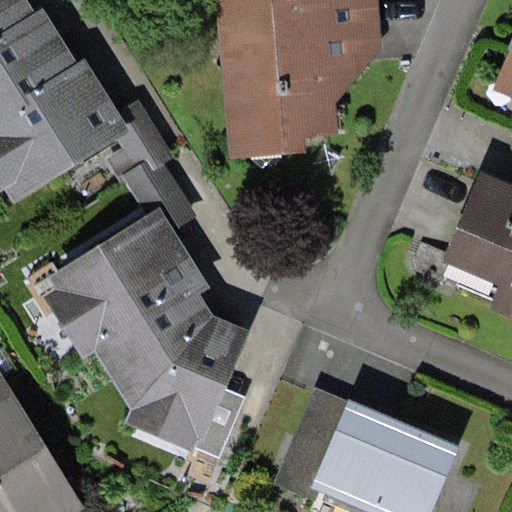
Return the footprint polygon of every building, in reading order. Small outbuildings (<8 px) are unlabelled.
[(0,0),(0,43),(29,25),(13,0),(0,0)] [(357,0),(220,0),(232,116),(244,125),(245,131),(238,140),(266,165),(292,136),(330,134),(327,95),(362,54),(361,35),(357,0)] [(29,25),(0,43),(0,119),(72,75),(38,20),(29,25)] [(72,75),(0,119),(0,185),(9,180),(16,191),(116,128),(79,70),(72,75)] [(511,196),(481,184),(443,281),(511,311),(511,196)] [(155,221),(60,281),(100,345),(186,292),(196,286),(155,221)] [(186,292),(100,345),(137,405),(197,430),(228,360),(186,292)] [(424,511),(450,452),(315,395),(278,481),(313,496),(317,486),(379,511),(424,511)] [(0,511),(48,511),(62,504),(0,402),(0,511)]
